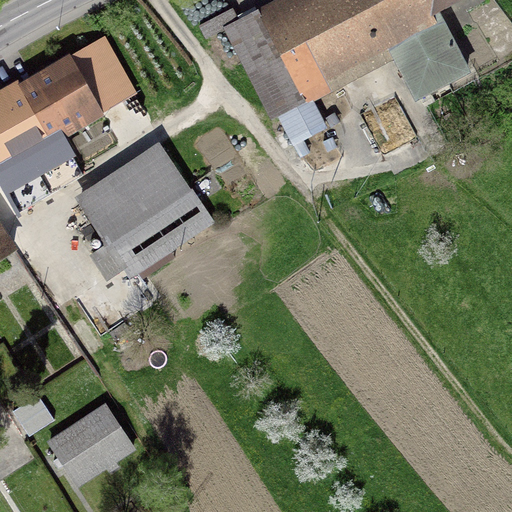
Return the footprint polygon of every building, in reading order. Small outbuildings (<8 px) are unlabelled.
[(381,34),(414,98),(465,72),(431,8),(446,0),(321,0),(269,28),(260,11),(236,23),(230,10),(197,27),(204,40),(224,29),(271,118),(277,114),(293,144),(322,129),(307,101),(343,82),(332,60),(381,34)] [(67,61),(69,65),(0,105),(0,186),(16,214),(81,176),(55,131),(95,108),(98,114),(132,94),(101,41),(67,61)] [(78,206),(105,246),(188,191),(161,151),(78,206)] [(0,255),(12,248),(0,230),(0,255)] [(104,407),(47,444),(75,486),(131,449),(104,407)]
